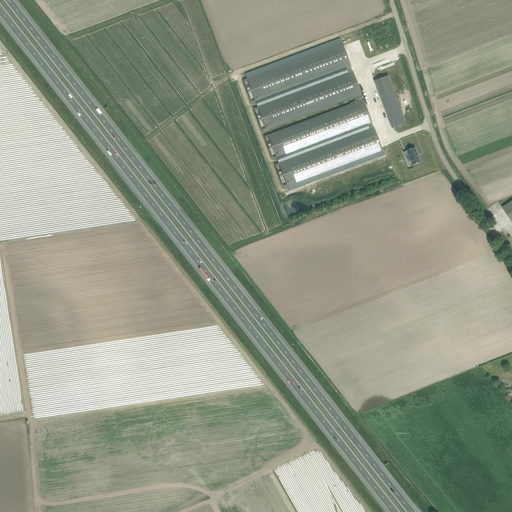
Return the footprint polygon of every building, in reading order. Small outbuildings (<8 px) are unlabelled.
[(359,102),(357,103),(269,135),(265,136),(273,159),(277,158),(367,124),(370,130),(279,163),(275,164),(284,187),(288,186),(287,186),(377,153),(377,152),(383,150),(374,127),(373,127),(372,122),(363,99),(361,94),(362,94),(353,71),(352,71),(351,66),(342,43),(337,45),(248,79),(248,78),(244,80),(252,103),(256,102),(256,101),(347,68),(349,74),(258,107),(254,108),(263,131),(267,130),(267,129),(354,97),(357,96),(359,102)] [(389,76),(375,81),(392,128),(406,123),(389,76)] [(411,161),(413,165),(421,162),(415,147),(407,150),(409,156),(407,157),(409,162),(411,161)] [(297,225),(396,189),(387,165),(289,201),(297,225)] [(511,201),(507,205),(503,208),(502,208),(511,221),(511,201)]
